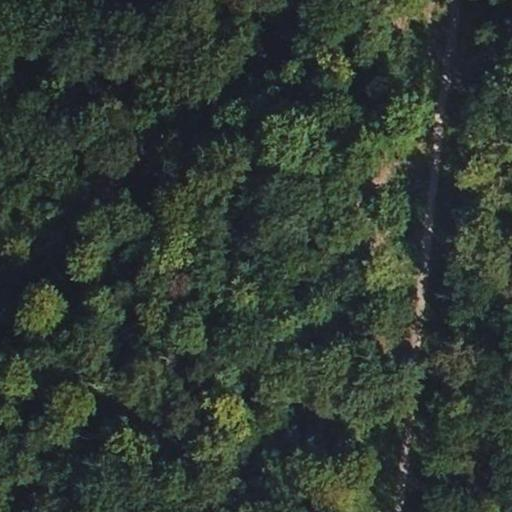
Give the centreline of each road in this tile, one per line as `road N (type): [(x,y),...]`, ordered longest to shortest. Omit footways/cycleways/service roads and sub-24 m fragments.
road 1 (track): [(445,0),(393,511)]
road 2 (track): [(332,0),(0,285)]
